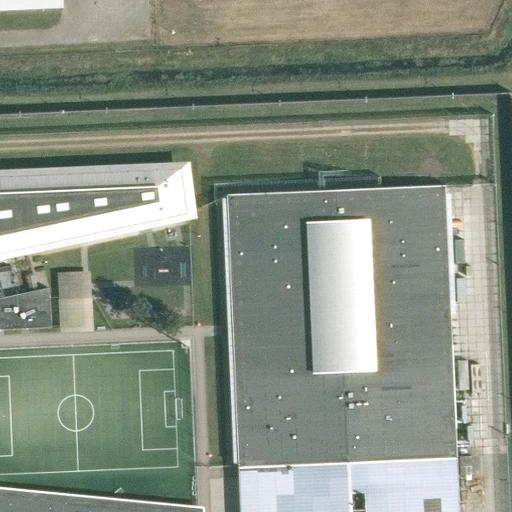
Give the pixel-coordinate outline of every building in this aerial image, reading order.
[(0,0),(0,11),(62,9),(61,0),(0,0)] [(0,176),(0,254),(186,214),(180,169),(0,176)] [(378,178),(337,177),(337,187),(378,188),(378,178)] [(457,511),(456,458),(444,186),(226,195),(238,468),(256,467),(258,511),(457,511)] [(61,332),(95,331),(92,270),(58,271),(61,332)] [(49,289),(0,298),(0,330),(50,328),(49,289)] [(195,508),(0,488),(0,511),(203,511),(203,508),(195,508)]
